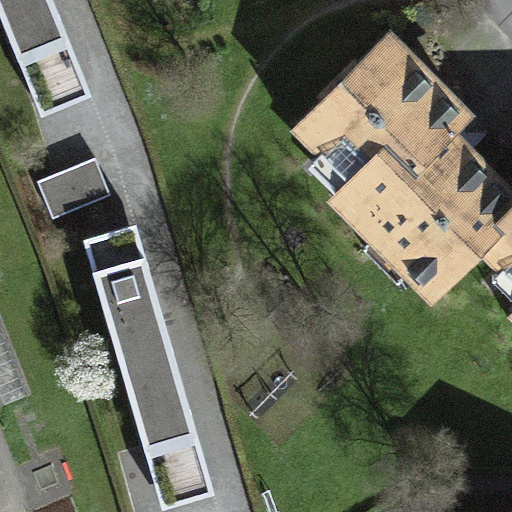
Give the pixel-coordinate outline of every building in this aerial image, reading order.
[(53,0),(0,0),(0,10),(42,115),(92,95),(53,0)] [(459,316),(492,283),(511,243),(511,195),(474,156),(493,137),(392,33),(302,121),(331,150),(314,167),(459,316)] [(95,157),(38,179),(52,216),(110,194),(95,157)] [(136,223),(83,238),(163,507),(215,491),(136,223)] [(511,243),(492,283),(511,303),(511,243)]
